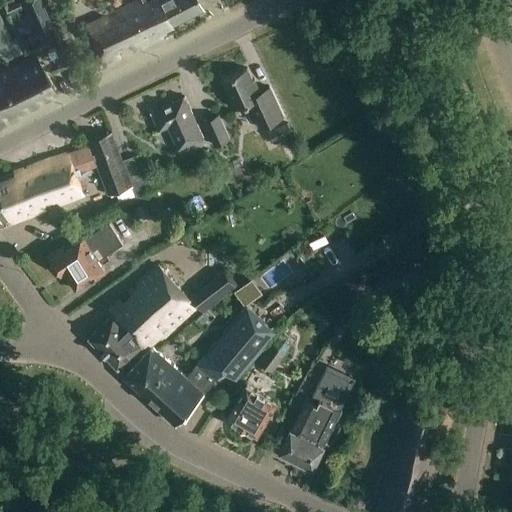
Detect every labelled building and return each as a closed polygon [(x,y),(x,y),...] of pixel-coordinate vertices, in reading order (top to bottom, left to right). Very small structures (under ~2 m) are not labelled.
[(24,0),(39,34),(53,27),(41,0),(24,0)] [(85,25),(98,56),(102,65),(118,58),(116,49),(128,44),(133,51),(162,38),(160,35),(171,29),(170,26),(157,0),(140,0),(141,0),(140,0),(85,25)] [(157,0),(170,26),(202,10),(197,0),(157,0)] [(6,5),(1,7),(5,16),(10,13),(21,8),(19,2),(8,8),(6,5)] [(0,44),(9,40),(0,19),(0,44)] [(9,57),(20,52),(16,43),(5,48),(9,57)] [(31,110),(56,96),(35,57),(0,75),(0,131),(19,121),(19,115),(30,108),(31,110)] [(235,110),(247,104),(248,104),(259,128),(283,117),(270,88),(259,93),(254,81),(252,81),(246,69),(221,80),(235,110)] [(203,139),(184,98),(150,113),(159,132),(167,128),(178,151),(203,139)] [(203,122),(214,146),(229,140),(218,116),(203,122)] [(274,143),(292,135),(287,123),(269,131),(274,143)] [(108,196),(131,187),(111,132),(88,141),(97,166),(108,196)] [(59,204),(83,195),(75,174),(67,153),(15,173),(16,177),(0,183),(0,216),(1,220),(8,217),(10,222),(44,210),(43,203),(55,198),(59,204)] [(123,244),(110,223),(84,239),(84,238),(65,250),(63,245),(48,255),(60,275),(65,272),(75,290),(104,272),(97,260),(123,244)] [(197,307),(190,300),(158,265),(128,291),(133,296),(124,305),(120,300),(109,309),(114,314),(90,337),(119,368),(143,344),(146,348),(159,337),(161,339),(197,307)] [(223,271),(192,295),(204,310),(235,287),(223,271)] [(416,277),(394,287),(398,295),(421,285),(416,277)] [(433,311),(426,294),(391,309),(398,325),(433,311)] [(236,380),(277,331),(247,306),(187,378),(152,347),(126,375),(176,423),(205,394),(203,393),(224,369),(236,380)] [(273,344),(259,363),(272,372),(285,353),(273,344)] [(228,417),(257,434),(276,402),(246,385),(228,417)] [(342,407),(323,397),(319,405),(308,400),(306,405),(305,404),(292,430),(291,429),(280,451),(313,468),(324,446),(323,445),(342,407)] [(434,478),(438,464),(433,463),(437,449),(442,449),(453,411),(406,398),(385,477),(387,478),(377,511),(421,511),(431,477),(434,478)]
